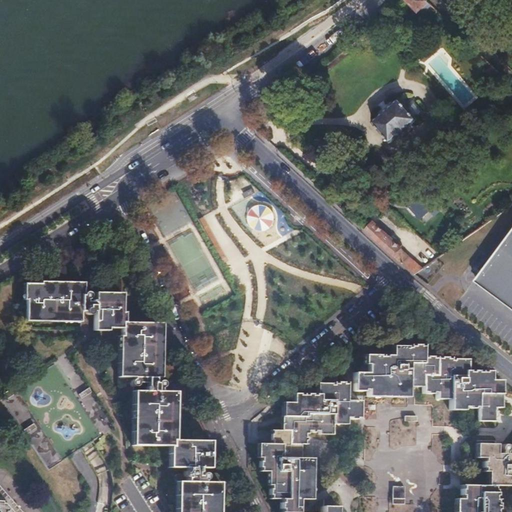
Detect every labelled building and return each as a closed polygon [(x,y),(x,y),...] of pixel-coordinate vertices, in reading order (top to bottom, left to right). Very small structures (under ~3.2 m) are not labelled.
[(427,1),(425,0),(409,0),(419,9),(422,5),(424,6),(432,14),(436,10),(427,1)] [(411,95),(403,101),(416,117),(423,110),(411,95)] [(416,117),(403,101),(401,98),(386,111),(374,121),(392,141),(418,119),(418,118),(416,117)] [(427,191),(410,207),(420,218),(427,212),(438,202),(427,191)] [(373,223),(366,230),(369,234),(380,244),(394,257),(406,267),(411,261),(408,258),(410,256),(390,237),(380,228),(373,222),(373,223)] [(511,234),(478,280),(511,305),(511,234)] [(167,382),(168,378),(158,378),(159,323),(121,322),(122,293),(95,292),(95,302),(88,302),(88,300),(89,299),(90,298),(91,296),(90,294),(89,292),(87,292),(84,293),(82,296),(81,295),(81,282),(41,281),(41,283),(27,283),(26,318),(81,319),(81,325),(81,328),(82,329),(85,330),(86,330),(88,329),(88,327),(89,315),(90,314),(92,313),(92,312),(95,312),(95,328),(121,328),(121,377),(120,377),(120,382),(120,384),(122,385),(124,385),(126,385),(127,383),(131,383),(134,385),(135,386),(137,385),(138,384),(147,383),(147,391),(136,391),(135,445),(172,447),(172,468),(187,468),(187,469),(186,471),(184,471),(183,473),(183,474),(176,474),(176,481),(180,482),(179,511),(216,511),(216,482),(219,482),(219,473),(211,473),(210,476),(207,476),(205,474),(203,473),(201,474),(199,476),(198,476),(198,468),(207,468),(207,441),(171,440),(172,392),(159,392),(159,388),(162,387),(163,385),(167,383),(167,382)] [(368,372),(354,372),(353,391),(367,391),(367,393),(409,394),(409,383),(423,384),(422,394),(436,394),(436,396),(450,396),(449,406),(463,407),(463,408),(477,409),(477,420),(494,420),(494,408),(501,408),(502,380),(491,380),(491,371),(464,370),(464,359),(451,359),(451,357),(436,357),(436,356),(423,356),(424,345),(409,345),(409,346),(395,346),(395,355),(368,355),(368,372)] [(262,458),(260,458),(259,471),(272,471),(271,485),(270,485),(270,499),(280,499),(279,511),(332,511),(333,507),(321,507),(321,511),(299,511),(299,499),(308,499),(309,458),(300,458),(301,444),(306,444),(307,435),(308,433),(308,430),(332,431),(333,421),(347,421),(347,419),(360,419),(361,400),(347,400),(347,382),(334,382),(333,384),(320,383),(320,394),(293,393),(292,403),(285,402),(285,430),(272,430),(271,444),(262,444),(262,458)] [(497,511),(498,499),(496,499),(496,486),(511,486),(511,444),(509,444),(509,453),(505,453),(505,451),(507,449),(507,447),(505,445),(503,444),(500,445),(499,447),(499,449),(501,451),(500,453),(496,453),(496,444),(479,443),(479,458),(482,458),(482,471),(491,472),(491,486),(462,486),(461,499),(459,499),(458,511),(497,511)] [(405,486),(392,486),(392,504),(405,504),(405,486)] [(0,511),(20,511),(0,488),(0,511)]
